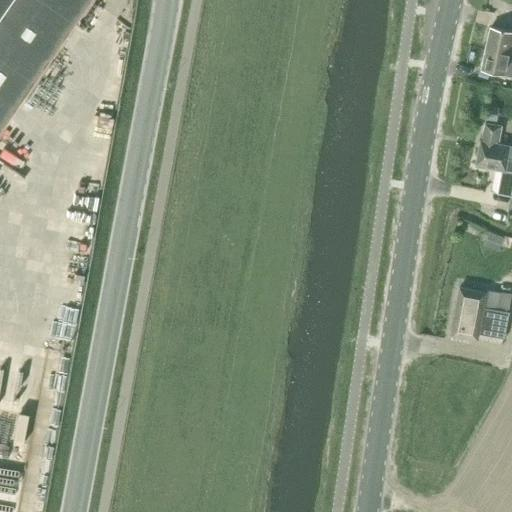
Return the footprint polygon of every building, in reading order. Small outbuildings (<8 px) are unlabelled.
[(0,0),(0,133),(91,0),(0,0)] [(511,31),(491,27),(486,49),(511,54),(511,31)] [(511,54),(486,49),(482,71),(505,76),(505,75),(511,76),(511,54)] [(493,109),(490,125),(501,127),(504,111),(493,109)] [(481,141),(477,165),(502,170),(498,194),(511,196),(511,188),(511,147),(510,147),(498,144),(501,127),(486,124),(482,141),(481,141)] [(460,288),(451,335),(478,340),(479,333),(504,337),(508,314),(511,294),(487,291),(486,293),(460,288)]
